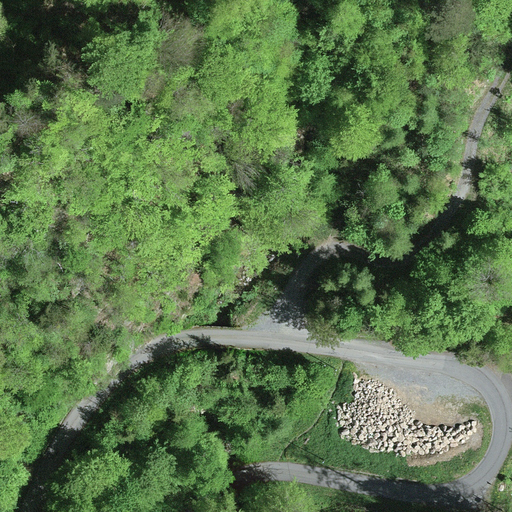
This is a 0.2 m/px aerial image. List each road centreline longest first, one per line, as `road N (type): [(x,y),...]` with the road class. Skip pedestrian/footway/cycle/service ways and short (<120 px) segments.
road 1 (unclassified): [(27,511),(58,449),(107,382),(141,354),(197,338),(318,345),(473,373),(501,401),(504,431),(490,470),(466,487),(418,491),(265,470),(219,485),(195,511)]
road 2 (track): [(315,259),(340,249),(403,258),(430,240),(458,198),(477,129),(511,58)]
